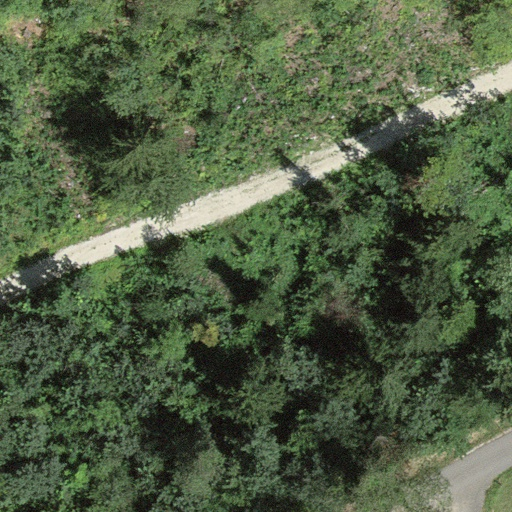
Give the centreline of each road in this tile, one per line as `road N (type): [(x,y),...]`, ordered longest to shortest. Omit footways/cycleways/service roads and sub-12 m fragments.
road 1 (track): [(0,301),(43,272),(511,75)]
road 2 (residential): [(394,511),(511,445)]
